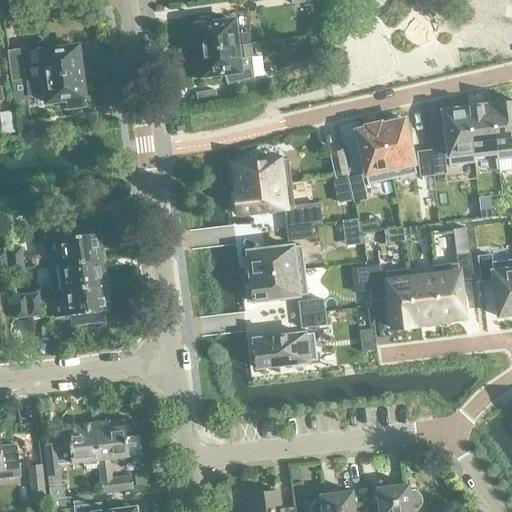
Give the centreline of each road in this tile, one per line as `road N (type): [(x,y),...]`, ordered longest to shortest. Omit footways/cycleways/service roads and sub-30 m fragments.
road 1 (residential): [(175,356),(123,0)]
road 2 (residential): [(440,435),(431,428),(190,463)]
road 3 (residential): [(511,76),(302,123)]
road 4 (residential): [(0,379),(175,356)]
road 5 (residential): [(511,342),(384,353)]
